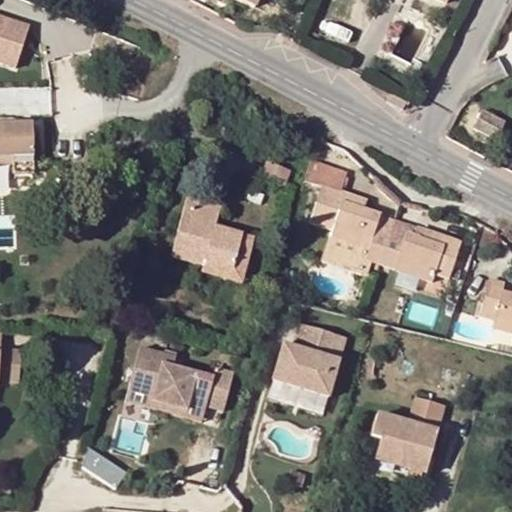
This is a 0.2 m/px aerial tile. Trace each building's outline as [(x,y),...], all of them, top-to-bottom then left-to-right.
[(233,0),(254,9),(257,0),(233,0)] [(0,15),(0,62),(13,67),(28,26),(0,15)] [(482,111),(471,131),(495,142),(505,123),(482,111)] [(0,157),(9,158),(9,165),(9,173),(31,173),(30,122),(0,123),(0,157)] [(0,157),(0,165),(9,165),(9,158),(0,157)] [(287,170),(264,160),(257,174),(281,185),(287,170)] [(320,186),(307,223),(330,232),(327,240),(365,253),(362,261),(367,263),(395,272),(418,280),(414,292),(439,301),(458,243),(433,234),(430,242),(412,236),(402,233),(406,225),(362,210),(352,207),(355,198),(341,194),(348,174),(308,163),(304,182),(320,186)] [(365,201),(355,198),(352,207),(362,210),(365,201)] [(213,226),(218,208),(184,199),(169,257),(201,266),(202,261),(231,269),(234,258),(247,262),(254,238),(213,226)] [(415,228),(412,236),(430,242),(433,234),(415,228)] [(365,253),(327,240),(321,260),(364,275),(367,263),(362,261),(365,253)] [(240,285),(247,262),(234,258),(231,269),(202,261),(201,266),(198,273),(240,285)] [(390,285),(414,292),(418,280),(395,272),(390,285)] [(511,292),(500,290),(502,282),(485,279),(477,317),(492,321),(490,329),(511,334),(511,292)] [(294,326),(290,342),(307,344),(312,330),(294,326)] [(307,344),(290,342),(288,346),(335,359),(341,338),(312,330),(307,344)] [(325,398),(335,359),(288,346),(280,344),(269,383),(325,398)] [(140,387),(150,350),(142,348),(131,385),(140,387)] [(178,358),(150,350),(140,387),(155,392),(153,402),(205,417),(207,409),(224,414),(235,375),(217,369),(214,379),(175,367),(178,358)] [(16,383),(18,352),(5,351),(3,382),(16,383)] [(320,417),(325,398),(269,383),(264,402),(320,417)] [(126,403),(135,406),(140,387),(131,385),(126,403)] [(140,387),(135,406),(203,425),(205,417),(153,402),(155,392),(140,387)] [(374,415),(367,439),(377,442),(371,462),(422,476),(441,406),(411,399),(403,423),(374,415)] [(377,442),(367,439),(359,468),(420,484),(422,476),(371,462),(377,442)] [(117,486),(126,469),(90,450),(81,467),(117,486)] [(305,475),(290,471),(287,483),(301,488),(305,475)]
